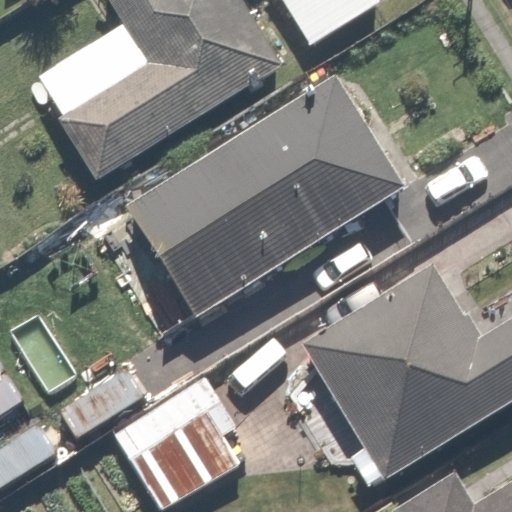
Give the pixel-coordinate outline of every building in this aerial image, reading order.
[(22,101),(80,204),(285,91),(233,0),(120,0),(91,16),(111,52),(22,101)] [(366,0),(280,0),(277,2),(313,66),(382,27),(366,0)] [(354,101),(85,260),(148,366),(416,207),(354,101)] [(310,362),(379,496),(511,428),(511,341),(500,347),(467,282),(310,362)] [(212,398),(104,461),(134,511),(187,511),(239,482),(219,448),(236,438),(212,398)] [(487,511),(475,491),(439,511),(487,511)]
